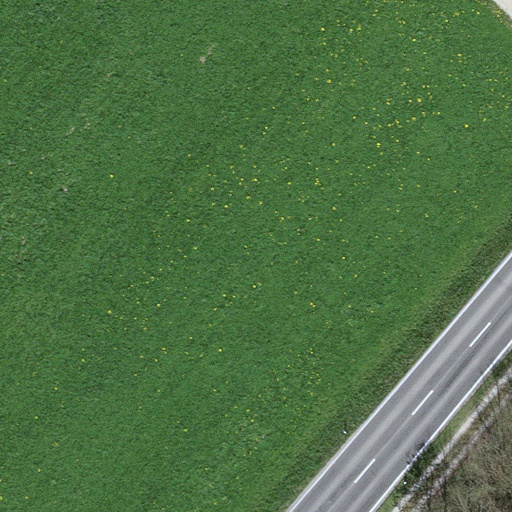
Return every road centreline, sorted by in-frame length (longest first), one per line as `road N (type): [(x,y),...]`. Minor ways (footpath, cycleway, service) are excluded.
road 1 (primary): [(331,511),(511,297)]
road 2 (track): [(412,511),(511,390)]
